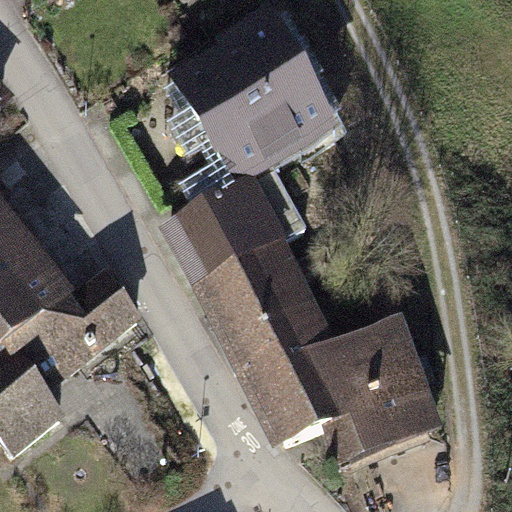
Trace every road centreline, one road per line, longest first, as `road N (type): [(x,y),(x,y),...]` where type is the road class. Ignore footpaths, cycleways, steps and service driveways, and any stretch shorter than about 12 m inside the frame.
road 1 (track): [(338,0),(435,199),(468,511)]
road 2 (residential): [(0,30),(262,481)]
